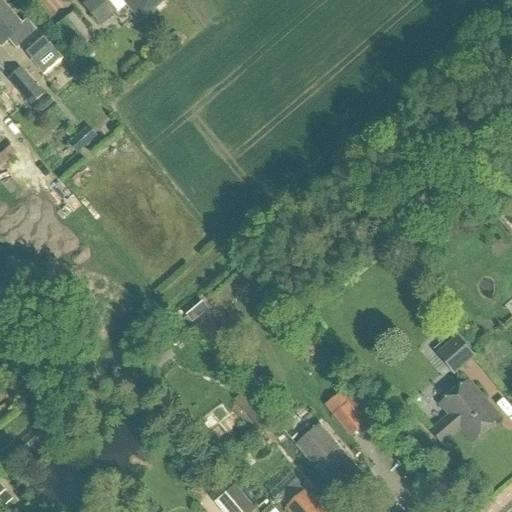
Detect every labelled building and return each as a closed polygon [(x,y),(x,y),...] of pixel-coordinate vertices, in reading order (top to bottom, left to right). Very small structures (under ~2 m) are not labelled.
[(0,0),(0,46),(1,47),(8,42),(17,51),(20,48),(38,33),(27,21),(22,25),(0,0)] [(90,0),(84,5),(100,26),(116,14),(108,3),(111,0),(122,0),(141,22),(167,0),(166,0),(90,0)] [(74,15),(61,26),(88,59),(97,51),(91,43),(94,40),(74,15)] [(38,33),(20,48),(33,63),(51,48),(38,33)] [(22,70),(9,82),(31,108),(45,96),(22,70)] [(77,137),(86,147),(96,138),(88,128),(77,137)] [(457,337),(436,355),(454,376),(475,358),(457,337)] [(469,383),(441,406),(450,417),(432,433),(442,445),(460,429),(472,443),(500,419),(469,383)] [(325,407),(350,439),(366,426),(341,394),(325,407)] [(295,446),(338,497),(363,475),(320,424),(295,446)] [(210,498),(221,511),(241,511),(222,488),(210,498)] [(285,511),(325,511),(306,491),(285,511)]
